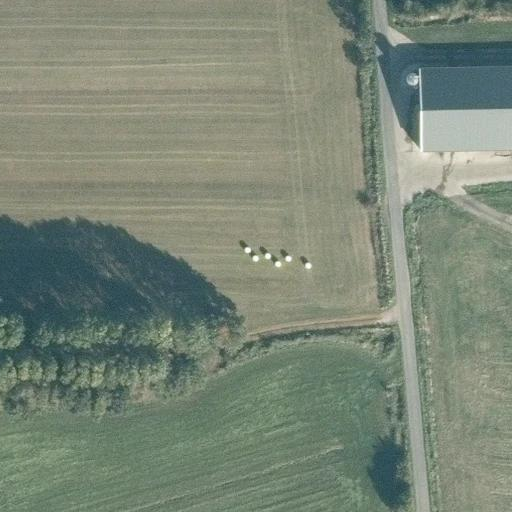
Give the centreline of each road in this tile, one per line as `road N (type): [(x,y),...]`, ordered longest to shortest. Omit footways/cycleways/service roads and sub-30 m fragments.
road 1 (residential): [(379,0),(424,511)]
road 2 (track): [(0,357),(213,353),(405,313)]
